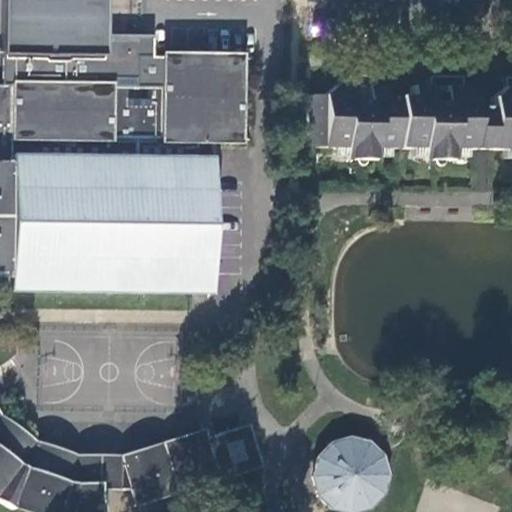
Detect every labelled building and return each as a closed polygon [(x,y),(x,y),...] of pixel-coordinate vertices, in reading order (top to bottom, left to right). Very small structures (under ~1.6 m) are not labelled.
[(237,140),(238,56),(150,56),(150,37),(142,37),(134,37),(134,40),(102,40),(101,0),(0,0),(1,86),(0,85),(0,270),(7,271),(7,284),(187,286),(206,286),(208,140),(237,140)] [(322,96),(307,96),(305,147),(342,147),(342,159),(373,159),(374,149),(419,149),(419,161),(449,161),(449,150),(473,150),(474,108),(474,98),(459,85),(458,77),(426,77),(426,86),(409,87),(409,96),(384,97),(384,86),(367,86),(366,76),(334,76),(334,83),(322,96)] [(488,98),(488,108),(488,150),(510,150),(510,163),(511,162),(511,77),(503,78),(503,87),(488,98)] [(488,108),(474,108),(473,150),(488,150),(488,108)] [(121,465),(205,439),(204,434),(202,430),(180,437),(119,457),(75,457),(34,442),(0,416),(0,426),(30,449),(74,465),(114,465),(121,465)] [(217,482),(205,439),(121,465),(114,465),(74,465),(30,449),(0,426),(0,504),(12,511),(14,506),(30,511),(96,511),(97,491),(114,491),(128,491),(133,507),(217,482)] [(246,426),(205,439),(217,482),(259,469),(246,426)] [(345,439),(325,445),(314,459),(308,477),(313,495),(327,509),(338,511),(354,511),(365,508),(377,495),(382,477),(377,458),(363,445),(345,439)]
